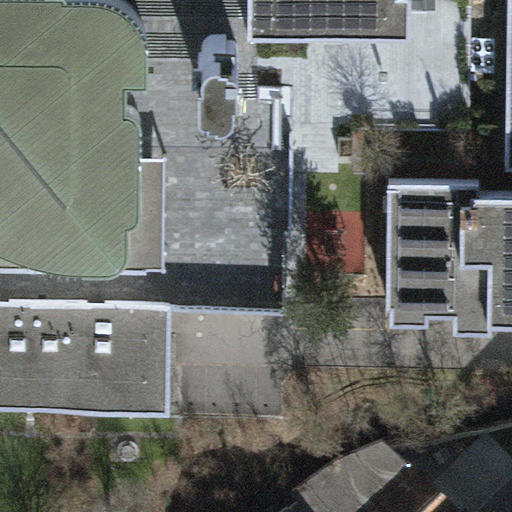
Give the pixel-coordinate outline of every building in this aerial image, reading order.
[(0,0),(0,272),(165,272),(167,42),(131,0),(0,0)] [(262,0),(262,38),(422,39),(422,0),(262,0)] [(208,209),(245,209),(245,43),(208,43),(208,209)] [(355,135),(339,135),(339,154),(355,154),(355,135)] [(511,180),(401,180),(401,327),(500,327),(500,338),(511,338),(511,180)] [(174,305),(0,304),(0,402),(174,403),(174,305)] [(449,511),(385,443),(338,464),(296,503),(304,511),(449,511)]
